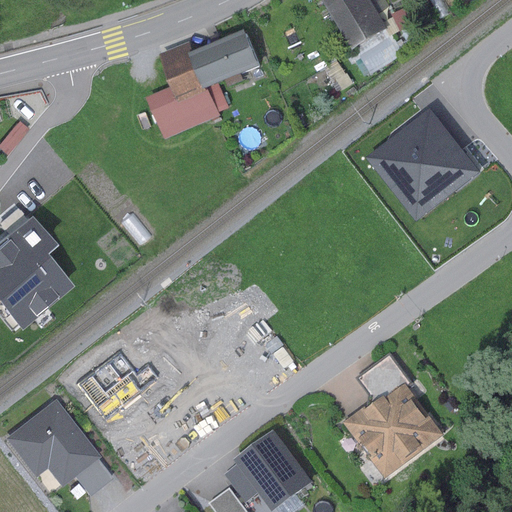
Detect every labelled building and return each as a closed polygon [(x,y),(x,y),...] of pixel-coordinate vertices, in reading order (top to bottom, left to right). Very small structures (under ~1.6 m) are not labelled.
[(371,0),(322,0),(354,51),(390,30),(371,0)] [(175,90),(149,100),(166,140),(220,117),(209,90),(262,68),(247,31),(197,52),(193,42),(161,55),(175,90)] [(481,170),(434,111),(376,156),(424,216),(481,170)] [(0,226),(5,233),(23,218),(15,208),(0,221),(0,226)] [(48,243),(25,216),(23,218),(5,233),(0,237),(0,311),(14,328),(66,284),(38,251),(48,243)] [(409,386),(411,384),(389,355),(356,378),(373,401),(342,423),(385,482),(446,437),(409,386)] [(100,454),(57,397),(6,436),(36,474),(47,466),(61,485),(75,474),(91,495),(113,478),(97,457),(100,454)] [(276,511),(314,484),(276,433),(237,462),(239,465),(260,494),(273,511),(276,511)] [(260,494),(239,465),(225,475),(246,504),(260,494)] [(247,511),(231,489),(209,505),(214,511),(247,511)]
